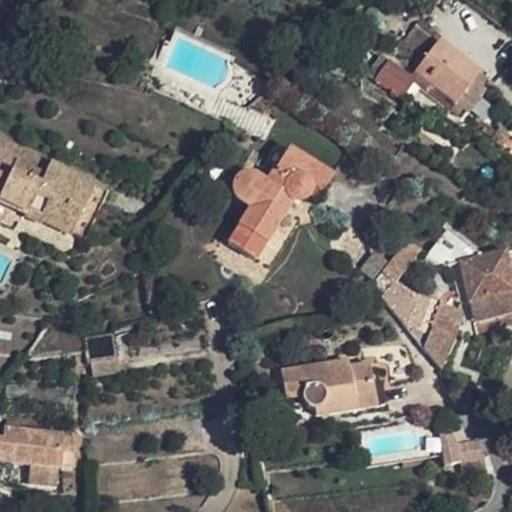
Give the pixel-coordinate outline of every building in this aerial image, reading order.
[(414,25),(401,47),(422,59),(435,38),(414,25)] [(485,84),(445,53),(423,81),(462,113),(485,84)] [(408,106),(421,89),(390,64),(379,76),(386,82),(383,85),(408,106)] [(325,207),(351,165),(311,138),(239,227),(266,246),(294,211),(307,210),(315,202),(325,207)] [(21,167),(26,156),(0,144),(0,205),(87,244),(111,193),(53,168),(49,179),(21,167)] [(53,168),(26,156),(21,167),(49,179),(53,168)] [(427,249),(415,237),(374,286),(390,306),(443,368),(460,323),(466,321),(466,309),(423,297),(401,280),(427,249)] [(390,261),(379,252),(364,270),(376,279),(390,261)] [(462,264),(477,324),(511,315),(511,256),(511,252),(462,264)] [(291,274),(306,284),(318,267),(305,256),(291,274)] [(511,315),(477,324),(480,336),(511,327),(511,315)] [(317,386),(318,395),(327,394),(328,401),(396,391),(394,371),(384,372),(383,361),(362,363),(352,365),(351,360),(294,368),(297,389),(317,386)] [(298,398),(318,395),(317,386),(297,389),(298,398)] [(6,425),(4,435),(66,447),(67,437),(6,425)] [(454,444),(459,443),(457,430),(443,432),(444,461),(455,460),(454,444)] [(0,457),(74,470),(77,449),(66,447),(4,435),(0,434),(0,457)] [(466,460),(481,459),(480,442),(459,443),(454,444),(455,460),(466,460)] [(482,480),(481,459),(466,460),(466,480),(482,480)]
